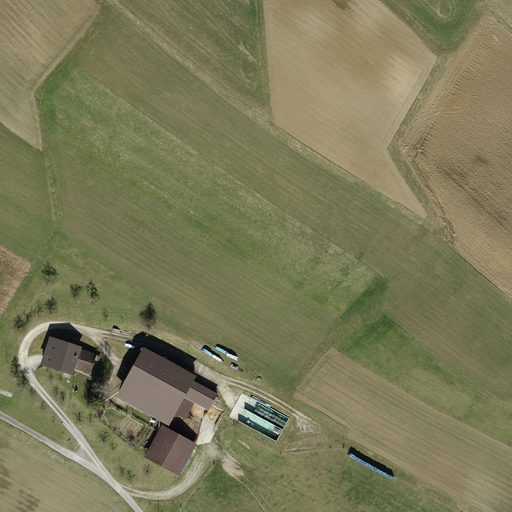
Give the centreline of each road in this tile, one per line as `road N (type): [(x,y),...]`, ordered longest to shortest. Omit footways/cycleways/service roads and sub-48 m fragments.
road 1 (track): [(93,334),(159,341),(483,511)]
road 2 (track): [(100,471),(23,352),(34,329),(63,323),(93,334),(131,374)]
road 3 (track): [(137,511),(100,471),(0,418)]
road 4 (track): [(390,0),(450,50),(481,0)]
